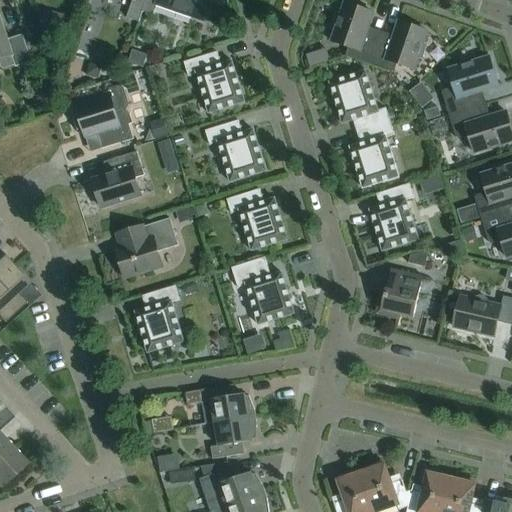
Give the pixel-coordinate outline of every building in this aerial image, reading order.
[(131,0),(132,0),(129,8),(126,18),(138,22),(142,12),(143,9),(145,0),(131,0)] [(156,0),(155,4),(156,4),(157,3),(203,19),(203,20),(204,20),(210,0),(156,0)] [(369,65),(380,32),(377,39),(366,35),(373,14),(344,3),(339,16),(336,15),(332,28),(335,29),(331,42),(350,48),(347,57),(369,65)] [(380,32),(369,65),(391,73),(394,63),(414,70),(418,58),(421,59),(426,45),(423,44),(427,32),(398,22),(391,43),(379,39),(381,32),(380,32)] [(0,67),(2,69),(13,66),(13,68),(29,62),(20,35),(5,40),(0,24),(0,67)] [(144,55),(134,51),(128,64),(139,68),(144,55)] [(216,52),(197,58),(183,63),(188,77),(196,74),(208,112),(208,113),(208,114),(244,103),(231,61),(229,62),(230,62),(220,65),(216,52)] [(448,116),(485,104),(478,106),(474,94),(497,86),(488,57),(475,61),(474,58),(460,63),(461,66),(448,70),(454,89),(441,93),(448,116)] [(356,133),(390,122),(385,109),(377,111),(365,71),(329,83),(342,124),(344,124),(343,123),(353,120),(356,133)] [(108,89),(109,93),(74,104),(85,138),(97,135),(101,149),(133,139),(128,125),(132,124),(129,114),(125,111),(129,104),(124,89),(117,86),(108,89)] [(485,104),(448,116),(455,138),(468,134),(474,154),(511,141),(511,133),(505,112),(482,119),(478,107),(485,105),(485,104)] [(168,135),(163,119),(149,123),(150,127),(145,142),(168,135)] [(238,121),(219,126),(205,131),(209,145),(217,142),(229,181),(229,183),(266,171),(253,130),(251,130),(251,131),(242,134),(238,121)] [(390,122),(356,133),(360,144),(351,147),(349,147),(362,189),(398,178),(386,138),(394,135),(390,122)] [(182,137),(174,139),(176,147),(184,145),(182,137)] [(169,141),(158,144),(162,159),(174,155),(169,141)] [(144,176),(136,152),(109,160),(113,173),(92,180),(101,209),(141,196),(135,178),(144,176)] [(481,221),(511,210),(511,211),(507,199),(511,197),(511,164),(508,166),(507,163),(493,167),(494,170),(481,175),(487,194),(474,198),(481,221)] [(409,184),(395,189),(376,195),(380,207),(371,210),(369,210),(382,252),(418,240),(406,201),(413,198),(409,184)] [(259,189),(240,196),(226,200),(230,214),(239,211),(251,250),(251,251),(287,240),(274,198),(272,199),(273,199),(263,202),(259,189)] [(193,220),(189,208),(176,212),(180,224),(193,220)] [(511,210),(481,221),(488,243),(501,239),(507,259),(511,256),(511,215),(511,212),(511,211),(511,210)] [(117,234),(115,234),(116,236),(120,249),(115,250),(124,279),(143,273),(162,267),(158,252),(178,246),(170,219),(162,221),(144,227),(144,225),(142,226),(130,230),(128,230),(117,234)] [(472,227),(461,231),(464,242),(476,239),(472,227)] [(0,278),(13,267),(0,252),(0,278)] [(408,264),(424,267),(428,252),(410,256),(408,264)] [(264,258),(231,268),(237,288),(246,286),(258,324),(257,324),(258,326),(294,314),(281,273),(279,273),(279,274),(270,276),(264,258)] [(13,267),(0,278),(0,318),(4,323),(26,303),(25,302),(22,305),(14,297),(28,283),(13,267)] [(412,318),(422,277),(391,270),(385,295),(380,294),(376,314),(398,319),(399,315),(412,318)] [(184,285),(182,289),(183,293),(187,295),(196,292),(198,288),(197,284),(193,282),(184,285)] [(183,343),(183,341),(182,341),(171,303),(179,300),(175,286),(142,296),(145,309),(136,312),(136,311),(134,312),(147,354),(183,343)] [(511,298),(503,297),(500,306),(486,303),(487,301),(486,299),(484,297),(480,296),(478,297),(476,297),(475,298),(475,300),(460,297),(453,327),(494,337),(497,322),(511,325),(511,298)] [(280,340),(272,342),(275,351),(294,348),(289,330),(278,334),(280,340)] [(215,424),(255,417),(254,411),(249,396),(245,397),(245,395),(229,398),(227,386),(185,394),(187,406),(203,403),(206,425),(215,424)] [(164,428),(186,424),(182,408),(161,412),(164,428)] [(255,417),(215,424),(218,446),(210,447),(212,460),(219,458),(239,455),(237,443),(253,441),(252,439),(256,439),(256,423),(255,417)] [(0,458),(12,448),(0,435),(0,458)] [(12,448),(0,458),(0,488),(0,489),(27,465),(12,448)] [(408,507),(412,491),(411,491),(406,492),(401,480),(391,484),(383,461),(369,466),(370,470),(361,473),(374,511),(377,511),(397,505),(398,510),(408,507)] [(215,510),(225,507),(265,493),(263,488),(255,474),(252,475),(251,474),(236,479),(232,468),(213,474),(207,477),(204,478),(215,510)] [(193,469),(169,473),(170,485),(195,481),(193,469)] [(443,511),(451,479),(441,477),(442,473),(428,470),(423,493),(412,491),(408,507),(406,511),(443,511)] [(374,511),(361,473),(351,476),(350,473),(337,477),(344,500),(333,504),(336,511),(374,511)] [(480,511),(481,507),(470,505),(475,481),(462,478),(461,482),(451,479),(443,511),(480,511)] [(265,493),(225,507),(226,511),(268,511),(267,499),(265,493)] [(511,511),(511,497),(506,496),(505,499),(496,497),(495,502),(483,500),(481,507),(480,511),(511,511)]
